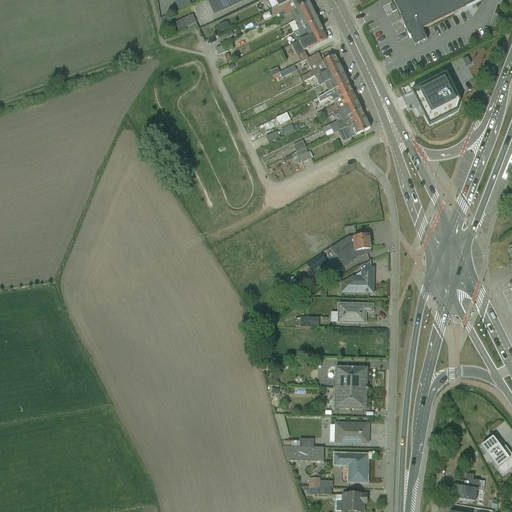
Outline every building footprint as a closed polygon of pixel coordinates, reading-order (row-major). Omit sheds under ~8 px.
[(189,0),(184,3),(188,12),(198,7),(194,0),(189,0)] [(206,0),(215,17),(250,0),(206,0)] [(393,0),(415,46),(421,43),(427,40),(422,31),(485,0),(393,0)] [(297,8),(302,17),(316,11),(311,1),(297,8)] [(306,27),(320,20),(316,11),(302,17),(306,27)] [(306,27),(311,35),(325,29),(320,20),(306,27)] [(295,38),(306,34),(302,22),(291,26),(295,38)] [(316,46),(330,39),(325,29),(311,35),(316,46)] [(208,33),(210,38),(217,35),(215,30),(208,33)] [(222,49),(226,58),(231,56),(233,63),(245,58),(240,43),(222,49)] [(323,61),(327,71),(342,64),(337,54),(323,61)] [(283,82),(307,71),(304,64),(280,74),(283,82)] [(332,81),(347,74),(342,64),(327,71),(332,81)] [(306,77),(308,83),(319,78),(316,72),(306,77)] [(332,81),(336,89),(351,82),(347,74),(332,81)] [(341,98),(355,91),(351,82),(336,89),(341,98)] [(453,88),(417,105),(428,128),(457,114),(460,103),(453,88)] [(341,98),(345,107),(359,101),(355,91),(341,98)] [(350,117),(364,110),(359,101),(345,107),(350,117)] [(344,107),(323,112),(325,120),(346,115),(344,107)] [(350,117),(354,125),(368,118),(364,110),(350,117)] [(287,127),(298,121),(293,113),(283,119),(287,127)] [(359,135),(373,128),(368,118),(354,125),(359,135)] [(329,129),(334,139),(352,130),(347,120),(329,129)] [(280,125),(257,138),(260,144),(283,130),(280,125)] [(294,126),(287,130),(289,135),(297,132),(294,126)] [(283,133),(273,138),(276,144),(287,139),(283,133)] [(295,167),(318,159),(313,142),(300,146),(303,155),(293,158),(295,167)] [(343,268),(371,253),(369,237),(347,239),(332,250),(343,268)] [(342,295),(375,295),(375,268),(362,268),(362,279),(342,280),(342,295)] [(374,313),(374,304),(339,305),(340,324),(367,324),(367,313),(374,313)] [(326,331),(327,325),(336,325),(336,322),(310,321),(310,331),(326,331)] [(336,366),(336,388),(369,389),(370,367),(336,366)] [(335,409),(369,410),(369,389),(336,388),(335,409)] [(288,405),(280,407),(289,442),(297,440),(288,405)] [(335,443),(370,443),(370,425),(335,424),(335,443)] [(494,438),(481,447),(503,475),(511,467),(511,457),(505,448),(503,450),(494,438)] [(331,464),(331,450),(321,451),(321,442),(293,442),(293,464),(331,464)] [(348,484),(370,484),(371,454),(334,454),(334,468),(348,468),(348,484)] [(456,500),(479,504),(483,482),(459,478),(456,500)] [(316,479),(315,497),(326,497),(327,480),(316,479)] [(327,483),(327,497),(340,497),(340,483),(327,483)] [(339,511),(368,511),(368,495),(340,495),(339,511)]
